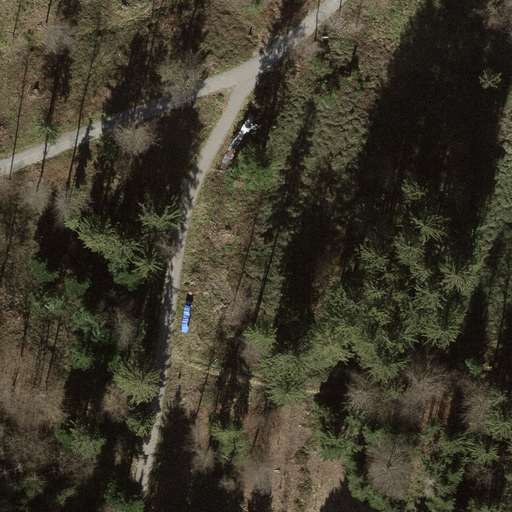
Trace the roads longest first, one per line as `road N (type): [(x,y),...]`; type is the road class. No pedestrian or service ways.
road 1 (track): [(247,69),(199,164),(165,294),(136,511)]
road 2 (track): [(323,0),(247,69),(0,168)]
